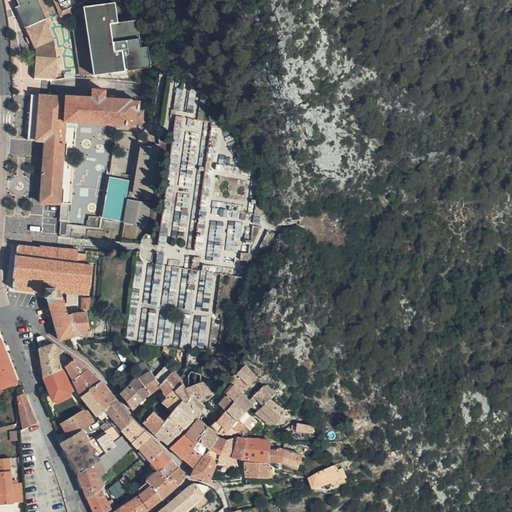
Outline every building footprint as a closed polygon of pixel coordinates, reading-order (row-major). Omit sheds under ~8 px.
[(37,78),(53,79),(40,22),(48,18),(40,0),(17,0),(21,10),(36,52),(37,78)] [(60,0),(65,11),(89,0),(60,0)] [(128,68),(153,65),(150,45),(143,45),(139,19),(141,18),(120,22),(117,3),(87,8),(89,25),(82,26),(86,56),(93,55),(94,61),(87,62),(88,74),(113,70),(114,75),(128,73),(128,68)] [(64,221),(62,235),(70,235),(71,221),(72,221),(74,203),(75,203),(81,122),(139,125),(139,122),(150,122),(151,111),(142,110),(143,102),(134,101),(134,99),(108,97),(108,89),(96,88),(95,96),(70,95),(69,96),(43,94),(39,139),(40,139),(49,140),(44,201),(64,203),(63,221),(64,221)] [(32,138),(39,139),(43,94),(35,93),(32,138)] [(175,114),(192,114),(192,93),(175,93),(175,114)] [(137,192),(155,195),(164,144),(160,143),(160,145),(155,144),(154,146),(146,144),(137,192)] [(114,176),(107,217),(126,220),(134,180),(114,176)] [(149,224),(153,202),(131,198),(128,220),(149,224)] [(104,226),(105,216),(93,215),(92,226),(104,226)] [(57,289),(64,290),(91,293),(93,282),(94,283),(96,264),(88,263),(89,252),(82,253),(82,251),(82,248),(62,245),(61,246),(43,244),(42,245),(21,243),(21,244),(16,286),(33,288),(38,289),(48,290),(48,295),(50,295),(56,296),(57,289)] [(89,315),(89,312),(73,311),(70,303),(67,304),(64,290),(57,289),(56,296),(50,295),(50,296),(58,323),(62,337),(78,333),(93,333),(90,314),(89,315)] [(0,386),(15,381),(19,379),(9,350),(0,327),(0,386)] [(45,334),(40,335),(42,346),(55,341),(45,334)] [(46,373),(53,371),(63,367),(65,366),(60,353),(66,349),(55,341),(42,346),(46,373)] [(89,368),(76,357),(69,363),(75,377),(89,368)] [(253,386),(256,382),(260,375),(250,363),(239,374),(253,386)] [(186,381),(184,377),(181,376),(170,364),(157,377),(162,386),(164,388),(166,390),(165,391),(168,397),(168,396),(180,389),(186,383),(187,383),(186,381)] [(226,376),(221,364),(212,368),(213,373),(216,380),(226,376)] [(53,371),(46,373),(56,397),(72,389),(63,367),(53,371)] [(93,371),(89,368),(75,377),(81,390),(82,393),(90,388),(102,380),(100,379),(95,373),(93,371)] [(162,386),(157,377),(153,370),(142,377),(152,392),(162,386)] [(246,394),(253,386),(239,374),(232,381),(235,384),(246,394)] [(152,392),(142,377),(141,375),(132,383),(145,399),(147,397),(152,392)] [(206,383),(206,375),(191,375),(191,381),(192,388),(196,387),(206,383)] [(107,386),(102,380),(90,388),(98,397),(109,389),(107,386)] [(207,384),(206,383),(196,387),(192,388),(191,381),(187,383),(187,384),(193,394),(194,394),(198,391),(203,400),(208,397),(214,394),(209,387),(207,384)] [(145,399),(132,383),(122,392),(134,408),(141,402),(145,399)] [(187,384),(187,383),(186,383),(180,389),(186,400),(193,394),(187,384)] [(246,394),(235,384),(228,396),(231,398),(226,404),(223,407),(225,409),(230,414),(246,394)] [(267,384),(264,389),(274,398),(278,392),(272,385),(267,384)] [(25,387),(19,389),(23,399),(21,400),(25,418),(36,416),(25,387)] [(98,397),(90,388),(82,393),(86,398),(89,403),(96,413),(106,407),(98,397)] [(72,389),(56,397),(58,401),(74,393),(72,389)] [(112,393),(109,389),(98,397),(106,407),(117,398),(118,398),(114,395),(112,393)] [(186,400),(180,389),(168,396),(168,397),(165,400),(163,401),(173,412),(180,406),(186,400)] [(263,409),(274,398),(264,389),(253,400),(251,399),(244,406),(250,411),(251,412),(255,407),(260,411),(263,409)] [(205,407),(200,401),(193,394),(186,400),(200,414),(206,408),(205,407)] [(244,406),(251,399),(246,394),(230,414),(238,422),(238,421),(250,411),(244,406)] [(117,398),(106,407),(113,415),(120,423),(124,427),(134,419),(132,416),(130,413),(123,405),(123,404),(122,402),(121,402),(118,398),(117,398)] [(274,398),(263,409),(275,423),(283,420),(293,415),(288,412),(280,404),(274,398)] [(200,414),(186,400),(180,406),(194,421),(196,420),(199,423),(200,422),(200,423),(203,420),(199,416),(200,415),(200,414)] [(96,419),(88,404),(83,407),(92,421),(96,419)] [(144,421),(154,410),(148,404),(146,406),(138,413),(144,421)] [(180,406),(173,412),(171,413),(180,422),(186,429),(192,423),(194,421),(180,406)] [(62,420),(71,434),(82,427),(92,421),(83,407),(62,420)] [(113,415),(106,407),(96,413),(99,417),(103,422),(113,415)] [(238,422),(230,414),(225,409),(220,415),(226,417),(217,425),(213,429),(220,436),(238,422)] [(260,411),(258,413),(268,425),(275,423),(263,409),(260,411)] [(163,421),(164,420),(155,411),(154,410),(144,421),(156,433),(166,424),(163,421)] [(261,424),(255,417),(251,412),(250,411),(238,421),(238,422),(220,436),(225,438),(228,438),(231,438),(234,439),(236,438),(236,437),(245,430),(246,428),(250,433),(261,424)] [(180,422),(171,413),(164,420),(163,421),(166,424),(172,430),(177,436),(183,431),(186,429),(180,422)] [(120,423),(113,415),(103,422),(105,424),(113,419),(119,424),(120,423)] [(140,424),(134,419),(124,427),(126,430),(135,440),(135,441),(139,445),(151,436),(148,432),(146,430),(144,428),(140,424)] [(210,431),(200,423),(200,422),(199,423),(188,433),(197,443),(201,439),(210,431)] [(314,432),(315,426),(315,425),(308,424),(298,422),(297,430),(314,432)] [(66,446),(69,453),(89,439),(99,458),(118,446),(114,438),(121,433),(114,423),(98,433),(94,428),(86,434),(82,427),(71,434),(62,439),(62,440),(66,446)] [(172,430),(166,424),(156,433),(162,438),(172,430)] [(177,436),(172,430),(162,438),(168,443),(174,438),(177,436)] [(219,439),(210,431),(201,439),(212,448),(219,440),(219,439)] [(130,445),(121,433),(114,438),(118,446),(99,458),(105,470),(130,445)] [(197,443),(188,433),(182,440),(172,447),(182,457),(192,447),(197,443)] [(155,440),(151,436),(139,445),(151,459),(163,449),(162,448),(160,446),(155,440)] [(69,453),(80,472),(99,458),(89,439),(69,453)] [(201,439),(197,443),(192,447),(203,458),(194,468),(191,475),(209,480),(213,467),(218,460),(229,442),(219,440),(212,448),(201,439)] [(236,458),(241,458),(248,443),(240,441),(239,441),(234,443),(232,443),(229,442),(218,460),(224,462),(238,464),(236,458)] [(241,458),(244,458),(269,460),(271,460),(273,455),(272,446),(248,443),(241,458)] [(192,447),(182,457),(194,468),(203,458),(192,447)] [(164,449),(163,449),(151,459),(159,469),(163,465),(172,458),(171,458),(167,453),(164,449)] [(273,455),(271,460),(282,463),(285,452),(283,452),(281,452),(273,455)] [(285,452),(282,463),(297,469),(302,455),(285,452)] [(25,497),(23,478),(13,479),(11,454),(0,454),(0,482),(0,489),(0,488),(0,500),(14,499),(14,498),(25,497)] [(88,495),(88,496),(101,488),(102,488),(104,481),(101,474),(105,470),(99,458),(80,472),(88,495)] [(174,461),(172,458),(163,465),(170,474),(178,466),(174,461)] [(244,461),(246,476),(265,477),(269,477),(269,462),(257,461),(244,461)] [(170,474),(163,465),(159,469),(151,475),(147,479),(151,484),(161,497),(173,487),(178,483),(170,474)] [(343,482),(346,477),(343,468),(338,470),(336,465),(326,469),(318,472),(308,477),(312,487),(320,485),(321,485),(330,482),(332,485),(322,488),(323,489),(343,482)] [(178,466),(170,474),(178,483),(185,475),(180,469),(179,467),(178,466)] [(151,484),(147,479),(139,486),(142,490),(151,484)] [(179,511),(200,495),(210,487),(203,483),(200,482),(195,483),(190,484),(186,487),(170,500),(165,505),(169,511),(179,511)] [(148,507),(161,497),(151,484),(142,490),(139,493),(148,507)] [(100,511),(106,509),(110,506),(108,501),(107,498),(109,497),(108,494),(105,495),(102,488),(101,488),(88,496),(95,511),(100,511)] [(141,511),(148,507),(139,493),(127,501),(111,511),(141,511)]
